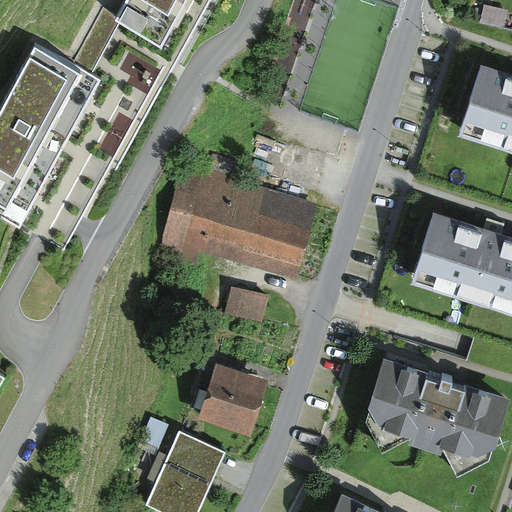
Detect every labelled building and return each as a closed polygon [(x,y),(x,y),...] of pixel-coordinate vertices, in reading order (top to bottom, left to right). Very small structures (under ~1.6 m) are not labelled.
[(0,110),(0,219),(66,255),(203,0),(133,0),(93,75),(35,45),(0,110)] [(511,76),(475,64),(454,130),(511,149),(511,76)] [(317,204),(191,168),(170,242),(296,277),(317,204)] [(511,310),(511,237),(436,213),(414,278),(511,310)] [(264,296),(231,290),(226,313),(259,319),(264,296)] [(505,403),(387,366),(366,431),(484,468),(505,403)] [(260,382),(211,368),(197,417),(245,431),(260,382)] [(191,511),(219,453),(175,433),(142,504),(160,511),(191,511)] [(369,511),(339,497),(332,511),(369,511)]
